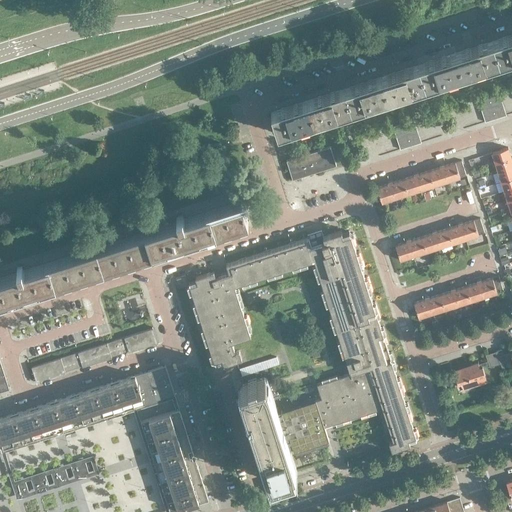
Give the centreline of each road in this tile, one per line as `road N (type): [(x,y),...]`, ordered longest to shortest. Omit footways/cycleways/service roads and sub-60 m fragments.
road 1 (secondary): [(0,124),(358,0)]
road 2 (residential): [(259,138),(251,108),(511,22)]
road 3 (secondary): [(226,0),(0,54)]
road 4 (unclassified): [(175,349),(24,396),(8,349)]
road 5 (tertiary): [(263,511),(444,455)]
road 6 (unknown): [(455,145),(511,325)]
road 7 (residential): [(361,201),(357,180),(367,173),(511,128)]
road 8 (unclassified): [(255,484),(221,377),(188,388)]
road 9 (unclassified): [(150,271),(288,225)]
road 10 (unclassified): [(228,511),(188,388)]
road 11 (unclassified): [(90,290),(99,318),(8,349)]
